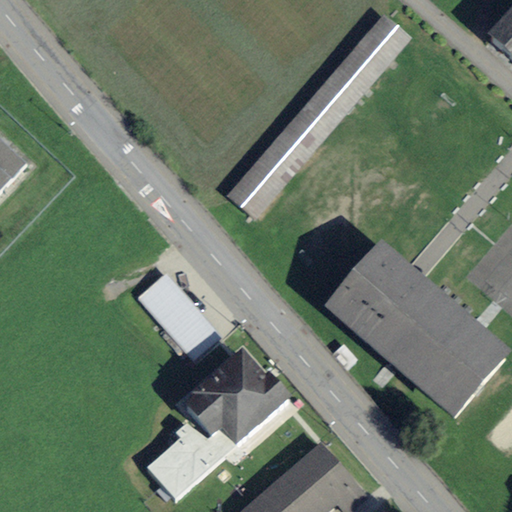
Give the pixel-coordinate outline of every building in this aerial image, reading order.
[(511,17),(499,33),(511,44),(511,17)] [(408,44),(384,23),(226,203),(250,224),(408,44)] [(0,196),(27,167),(0,141),(0,196)] [(511,357),(511,330),(396,218),(336,289),(467,407),(511,357)] [(295,409),(243,348),(175,406),(227,467),(295,409)] [(341,511),(377,481),(332,429),(242,508),(245,511),(341,511)]
